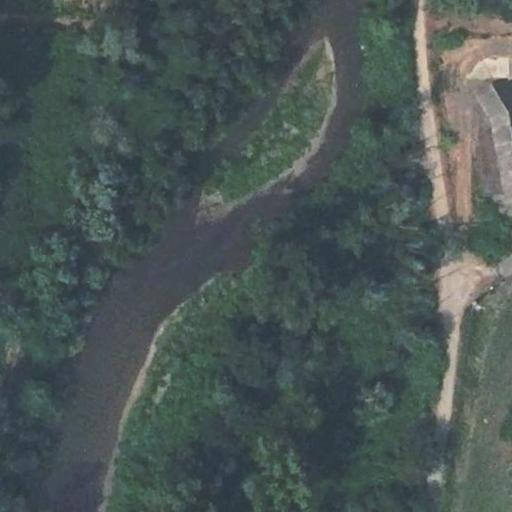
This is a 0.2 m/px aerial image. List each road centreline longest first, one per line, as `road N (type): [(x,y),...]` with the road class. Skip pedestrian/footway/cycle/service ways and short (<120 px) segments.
road 1 (track): [(418,0),(446,260),(464,280)]
road 2 (unclassified): [(464,280),(428,511)]
